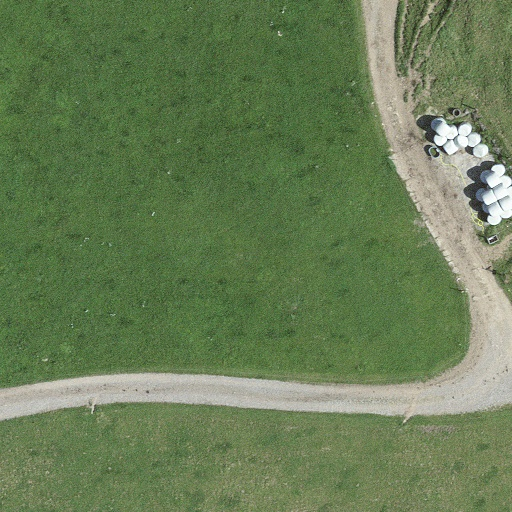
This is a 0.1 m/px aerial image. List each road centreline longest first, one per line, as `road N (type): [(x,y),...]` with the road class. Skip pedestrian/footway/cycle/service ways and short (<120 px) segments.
road 1 (track): [(0,408),(130,389),(469,394),(497,383),(511,366)]
road 2 (track): [(511,366),(504,317),(395,119),(379,48)]
